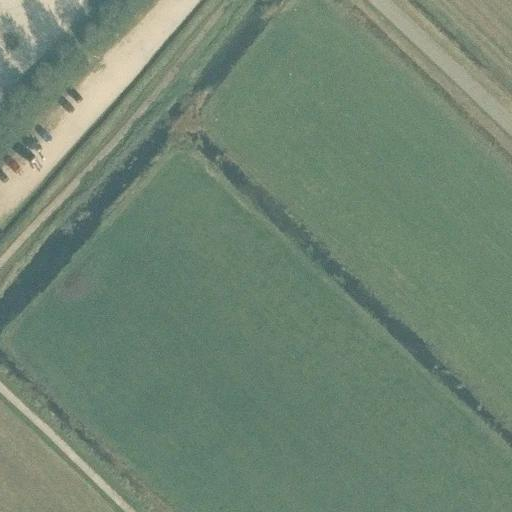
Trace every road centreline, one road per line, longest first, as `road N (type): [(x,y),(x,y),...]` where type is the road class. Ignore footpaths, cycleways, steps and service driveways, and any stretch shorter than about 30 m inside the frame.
road 1 (track): [(179,0),(0,204)]
road 2 (unclassified): [(511,131),(373,0)]
